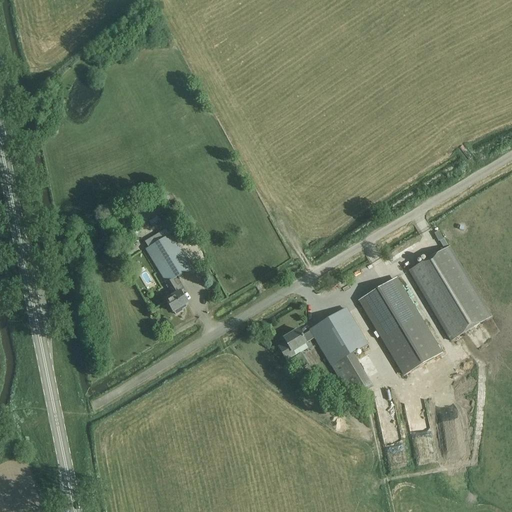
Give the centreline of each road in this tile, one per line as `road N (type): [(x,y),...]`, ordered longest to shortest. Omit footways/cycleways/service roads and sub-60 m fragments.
road 1 (unclassified): [(93,406),(511,156)]
road 2 (primary): [(74,511),(0,149)]
